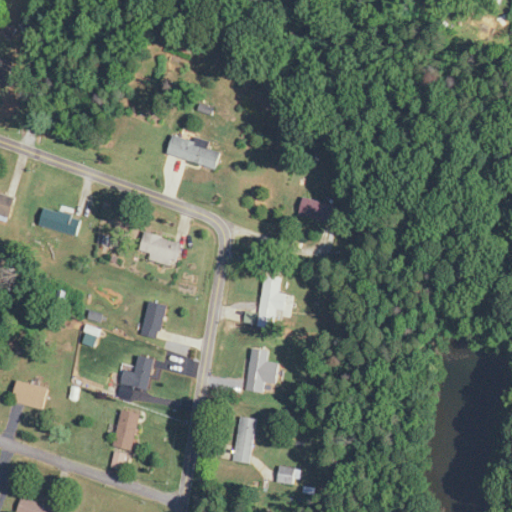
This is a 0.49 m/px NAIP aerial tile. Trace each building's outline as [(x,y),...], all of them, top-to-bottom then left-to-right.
[(219,170),(224,153),(211,149),(212,145),(176,134),(170,154),(219,170)] [(0,213),(11,217),(16,197),(0,192),(0,213)] [(342,207),(307,197),(301,215),(336,226),(342,207)] [(78,237),(84,216),(47,206),(41,227),(78,237)] [(185,244),(148,232),(141,252),(151,255),(150,259),(177,267),(185,244)] [(269,276),(259,326),(281,331),(288,295),(283,294),(285,279),(269,276)] [(171,308),(154,301),(141,334),(159,340),(171,308)] [(273,352),(256,349),(249,391),(266,394),(269,382),(280,384),(283,365),(271,363),(273,352)] [(125,387),(153,390),(156,359),(141,357),(139,373),(126,372),(125,387)] [(15,401),(45,410),(51,390),(21,381),(15,401)] [(117,448),(135,452),(144,414),(126,410),(117,448)] [(254,465),(261,420),(244,418),(237,462),(254,465)] [(129,456),(118,453),(115,467),(127,469),(129,456)] [(304,471),(283,466),(279,483),(300,487),(304,471)] [(65,511),(66,510),(24,499),(20,511),(65,511)]
